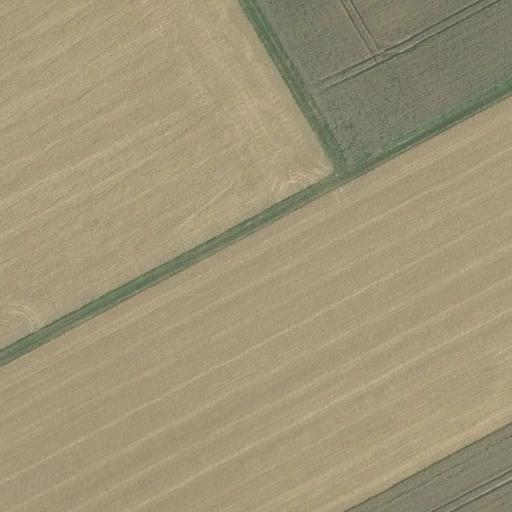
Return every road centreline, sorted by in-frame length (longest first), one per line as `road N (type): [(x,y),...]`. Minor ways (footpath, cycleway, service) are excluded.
road 1 (track): [(511,86),(0,359)]
road 2 (track): [(342,175),(241,0)]
